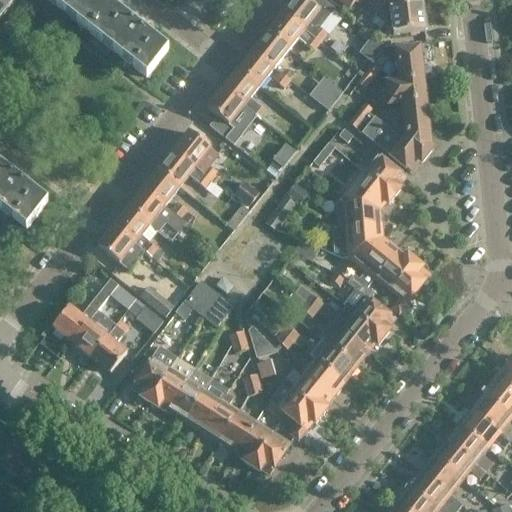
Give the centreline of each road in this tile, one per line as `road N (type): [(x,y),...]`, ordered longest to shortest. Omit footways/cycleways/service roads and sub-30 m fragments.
road 1 (residential): [(318,511),(501,283)]
road 2 (residential): [(501,283),(472,0)]
road 3 (residential): [(204,511),(0,380)]
road 4 (residential): [(104,212),(220,58)]
road 5 (residential): [(19,315),(104,212)]
road 6 (residential): [(104,212),(0,136)]
